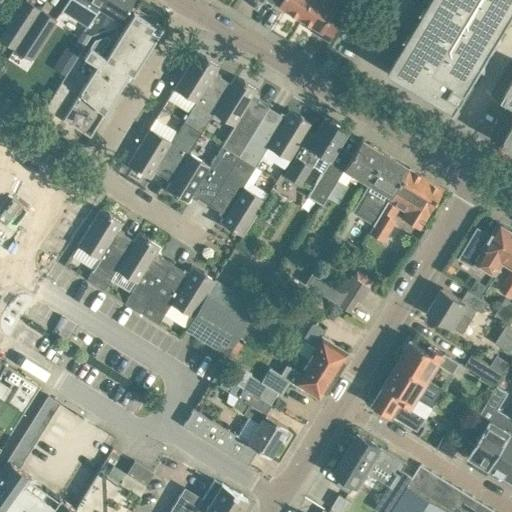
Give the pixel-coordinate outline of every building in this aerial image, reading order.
[(27,0),(24,0),(6,29),(22,39),(25,34),(41,8),(27,0)] [(67,0),(62,10),(88,26),(99,8),(104,0),(67,0)] [(104,0),(99,8),(121,21),(133,0),(104,0)] [(302,18),(312,0),(282,0),(280,5),(302,18)] [(312,0),(302,18),(323,31),(342,0),(312,0)] [(402,48),(390,69),(419,86),(417,89),(419,90),(423,84),(434,91),(432,94),(456,108),(483,63),(485,64),(486,63),(484,62),(499,36),(501,37),(502,36),(500,34),(508,20),(503,17),(510,5),(511,6),(511,0),(430,0),(426,8),(424,7),(423,9),(431,13),(424,25),(418,21),(410,35),(407,34),(407,36),(411,38),(414,40),(407,52),(402,48)] [(22,39),(15,49),(30,58),(56,18),(41,8),(22,39)] [(96,64),(62,118),(89,135),(124,80),(124,79),(128,72),(129,72),(132,74),(162,27),(161,26),(157,32),(151,29),(154,24),(133,12),(106,56),(100,53),(110,38),(105,35),(94,39),(89,46),(83,56),(96,64)] [(89,36),(82,32),(73,47),(81,51),(89,36)] [(79,54),(67,47),(52,69),(65,77),(79,54)] [(167,98),(189,112),(184,120),(200,131),(212,111),(229,83),(214,73),(219,66),(208,59),(209,58),(206,56),(205,57),(196,51),(167,98)] [(239,155),(269,107),(252,97),(257,89),(246,82),(247,81),(244,79),(243,81),(234,75),(229,83),(212,111),(234,125),(222,144),(239,155)] [(61,82),(41,113),(50,119),(70,88),(61,82)] [(239,155),(255,165),(267,146),(288,159),(311,123),(303,117),(303,116),(300,114),(299,116),(289,109),(284,116),(269,107),(239,155)] [(329,158),(338,144),(346,131),(347,130),(324,117),(315,133),(310,130),(284,173),(301,183),(312,164),(322,171),(327,163),(329,159),(330,160),(331,159),(329,158)] [(187,151),(200,131),(184,120),(171,141),(149,127),(127,163),(136,169),(135,170),(138,172),(139,171),(150,177),(154,170),(170,180),(187,151)] [(367,182),(385,153),(361,138),(343,168),(343,167),(341,171),(326,195),(327,196),(338,202),(348,185),(346,183),(352,173),(367,182)] [(209,203),(239,155),(222,144),(209,164),(187,151),(170,180),(165,187),(174,192),(173,194),(176,196),(177,194),(188,201),(193,193),(209,203)] [(370,183),(354,210),(374,222),(372,225),(373,225),(391,196),(409,167),(408,166),(385,153),(367,182),(370,183)] [(264,200),(265,199),(243,185),(255,165),(239,155),(209,203),(224,213),(219,221),(230,227),(229,229),(233,231),(234,229),(242,235),(264,200)] [(322,171),(308,195),(322,204),(327,196),(326,195),(341,171),(327,163),(322,171)] [(435,200),(443,187),(409,167),(391,196),(373,225),(370,231),(384,239),(396,219),(394,217),(401,206),(406,209),(401,216),(419,226),(427,212),(428,212),(429,209),(432,210),(437,202),(435,200)] [(108,213),(100,208),(99,208),(77,244),(99,258),(86,278),(103,289),(116,268),(133,239),(117,230),(122,222),(111,215),(112,214),(109,212),(108,213)] [(504,261),(511,248),(511,229),(499,221),(491,235),(478,227),(460,257),(476,267),(479,262),(498,273),(504,262),(504,261)] [(141,312),(171,263),(155,253),(160,246),(149,239),(150,238),(147,236),(146,237),(137,232),(133,239),(116,268),(137,281),(124,302),(141,312)] [(511,248),(504,261),(504,262),(511,266),(511,269),(501,289),(511,295),(511,248)] [(170,302),(193,316),(206,294),(214,279),(206,274),(207,273),(203,271),(203,272),(192,265),(187,273),(171,263),(141,312),(158,322),(170,302)] [(361,298),(369,286),(352,275),(344,288),(361,298)] [(319,311),(324,302),(299,286),(294,295),(305,301),(305,303),(319,311)] [(472,318),(478,309),(482,311),(489,301),(468,288),(462,299),(443,287),(428,311),(452,326),(462,332),(471,318),(472,318)] [(352,313),(361,298),(344,288),(335,302),(352,313)] [(206,294),(193,316),(185,328),(227,354),(248,319),(233,311),(220,302),(206,294)] [(508,322),(511,315),(511,300),(505,297),(495,314),(508,322)] [(307,358),(334,374),(347,352),(332,342),(333,341),(322,334),(325,329),(312,322),(304,335),(303,337),(315,344),(307,358)] [(511,324),(508,322),(495,342),(511,352),(511,324)] [(460,361),(431,344),(428,348),(412,338),(398,360),(429,379),(439,363),(453,372),(460,361)] [(472,353),(465,365),(481,375),(480,377),(496,387),(497,385),(505,373),(491,364),(488,363),(472,353)] [(249,374),(242,386),(250,390),(269,401),(276,390),(280,393),(288,380),(303,389),(304,387),(320,397),(334,374),(307,358),(298,372),(287,365),(282,374),(269,366),(260,381),(249,374)] [(398,360),(384,383),(385,383),(404,394),(401,399),(427,415),(444,388),(429,379),(398,360)] [(0,446),(9,432),(40,384),(5,362),(0,370),(0,446)] [(194,408),(183,424),(248,464),(258,448),(269,455),(280,438),(283,439),(288,432),(285,429),(287,426),(265,412),(271,403),(269,401),(250,390),(242,386),(217,370),(211,380),(217,384),(229,391),(238,397),(233,405),(232,406),(248,416),(259,422),(247,441),(236,434),(194,408)] [(385,383),(373,402),(394,415),(418,430),(427,415),(401,399),(404,394),(385,383)] [(47,394),(11,452),(23,460),(60,402),(47,394)] [(511,431),(511,419),(485,403),(466,435),(476,441),(468,454),(489,467),(510,432),(511,433),(511,431)] [(402,467),(403,468),(407,462),(402,459),(388,450),(359,432),(335,471),(342,475),(337,483),(350,491),(355,483),(359,485),(375,458),(395,470),(399,472),(402,467)] [(511,433),(510,432),(489,467),(490,468),(491,466),(511,479),(511,433)] [(444,434),(436,447),(452,457),(460,444),(444,434)] [(0,473),(0,511),(71,511),(75,506),(64,498),(58,495),(57,496),(53,502),(23,481),(28,473),(19,467),(10,460),(0,473)] [(75,506),(71,511),(128,511),(140,493),(145,484),(124,471),(119,480),(106,472),(111,464),(104,460),(99,468),(83,494),(75,506)] [(418,490),(431,469),(421,463),(408,484),(418,490)] [(381,499),(376,507),(383,511),(388,511),(393,506),(392,506),(413,474),(403,468),(402,467),(399,472),(381,499)] [(429,496),(441,476),(431,469),(418,490),(429,496)] [(439,503),(452,482),(441,476),(429,496),(439,503)] [(201,500),(197,507),(203,511),(238,511),(247,498),(221,482),(221,483),(214,478),(213,480),(203,495),(201,500)] [(449,509),(462,489),(452,482),(439,503),(449,509)] [(452,511),(453,511),(449,509),(439,503),(429,496),(418,490),(408,484),(389,511),(452,511)] [(194,511),(201,500),(182,488),(167,511),(194,511)] [(454,511),(461,511),(472,495),(462,489),(449,509),(453,511),(454,511)] [(475,511),(482,501),(472,495),(461,511),(475,511)] [(489,511),(492,508),(482,501),(475,511),(489,511)]
